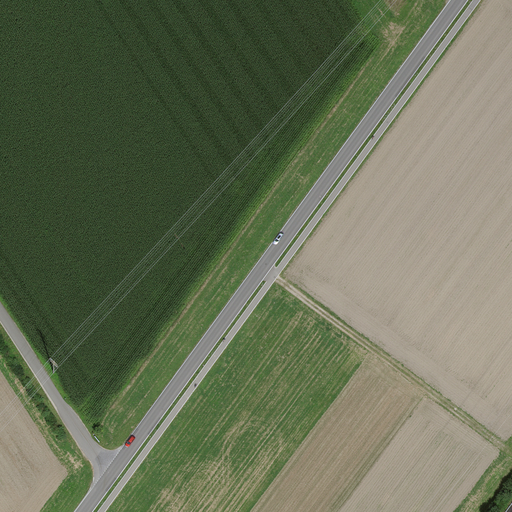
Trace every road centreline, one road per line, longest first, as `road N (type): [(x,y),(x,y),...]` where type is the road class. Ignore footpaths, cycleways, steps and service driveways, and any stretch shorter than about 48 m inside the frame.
road 1 (unclassified): [(83,511),(459,0)]
road 2 (track): [(262,268),(511,453)]
